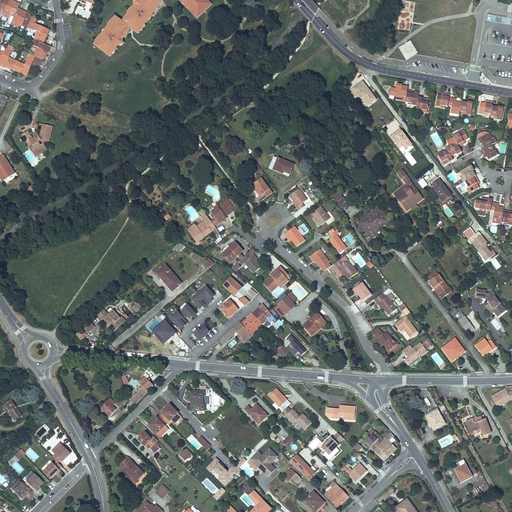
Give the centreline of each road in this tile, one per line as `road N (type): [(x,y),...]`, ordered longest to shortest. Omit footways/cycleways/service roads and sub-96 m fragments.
road 1 (tertiary): [(296,0),(356,59),(511,92)]
road 2 (residential): [(383,381),(382,362),(348,310),(268,234)]
road 3 (secondary): [(336,377),(186,364)]
road 4 (unknown): [(439,381),(505,511)]
road 5 (residential): [(183,364),(90,459)]
road 6 (residential): [(0,78),(27,89),(39,81),(61,42),(56,5)]
